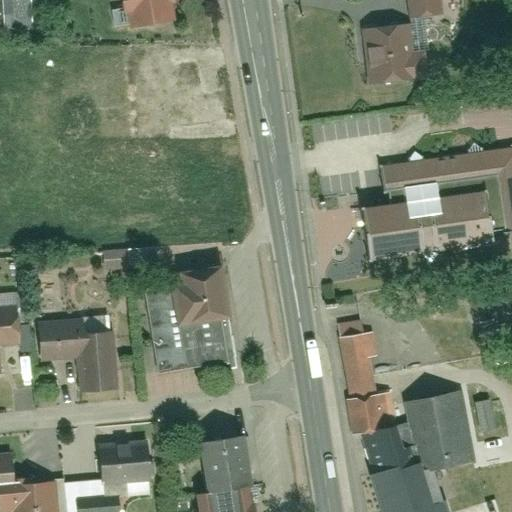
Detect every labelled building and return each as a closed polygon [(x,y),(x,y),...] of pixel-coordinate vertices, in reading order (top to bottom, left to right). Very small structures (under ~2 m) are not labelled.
[(7,0),(9,31),(38,29),(36,0),(7,0)] [(171,0),(123,0),(124,13),(134,12),(135,30),(173,28),(171,0)] [(390,9),(345,12),(348,67),(409,63),(407,37),(391,38),(390,9)] [(453,9),(420,11),(421,41),(454,40),(453,9)] [(123,47),(71,48),(72,80),(123,79),(123,47)] [(213,111),(206,73),(146,83),(150,103),(176,99),(179,117),(213,111)] [(350,221),(356,255),(410,243),(418,250),(426,239),(511,226),(511,151),(510,140),(409,150),(401,138),(394,152),(365,154),(369,194),(358,195),(363,219),(350,221)] [(237,332),(222,249),(177,257),(179,266),(142,273),(159,363),(214,352),(211,337),(237,332)] [(511,279),(478,286),(484,320),(511,314),(511,279)] [(18,302),(0,303),(0,341),(22,339),(18,302)] [(84,317),(37,322),(41,364),(78,360),(81,394),(121,390),(115,327),(86,329),(84,317)] [(383,511),(446,511),(443,502),(430,506),(420,471),(410,423),(394,427),(388,393),(374,396),(368,357),(375,356),(371,334),(364,335),(361,322),(338,325),(352,400),(348,400),(353,435),(362,433),(375,475),(373,475),(383,511)] [(460,393),(406,403),(410,423),(420,471),(473,460),(460,393)] [(495,394),(479,396),(485,431),(501,429),(495,394)] [(108,490),(144,486),(137,428),(88,433),(94,488),(71,491),(73,511),(84,511),(110,509),(108,490)] [(249,430),(203,437),(211,492),(257,487),(249,430)] [(14,452),(0,452),(0,511),(8,511),(7,511),(55,511),(52,477),(16,481),(14,452)] [(260,511),(257,487),(211,492),(203,493),(205,511),(260,511)]
